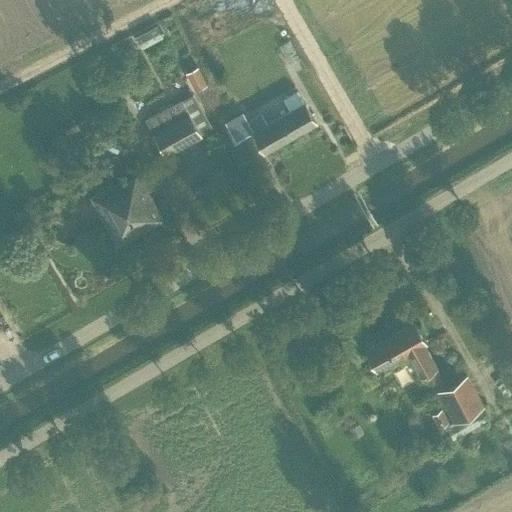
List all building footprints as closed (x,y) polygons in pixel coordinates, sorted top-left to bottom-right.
[(207,85),(198,67),(187,73),(196,91),(207,85)] [(305,101),(304,102),(298,91),(285,99),(291,110),(279,116),(292,138),(317,124),(305,101)] [(181,100),(144,119),(166,156),(191,142),(191,141),(202,134),(213,128),(193,93),(181,100)] [(218,137),(231,131),(218,105),(205,111),(218,137)] [(279,116),(268,123),(261,113),(249,121),(244,112),(230,119),(240,138),(254,131),(267,153),(292,138),(279,116)] [(91,126),(87,119),(78,124),(83,131),(91,126)] [(122,179),(92,196),(118,243),(162,218),(138,175),(124,182),(122,179)] [(378,371),(408,354),(421,377),(428,373),(456,422),(484,406),(467,376),(446,387),(436,368),(438,367),(425,345),(427,344),(415,323),(366,350),(378,371)] [(443,411),(433,416),(439,427),(448,421),(443,411)] [(414,431),(422,426),(417,417),(409,422),(414,431)] [(137,473),(134,467),(131,463),(117,471),(123,481),(137,473)]
